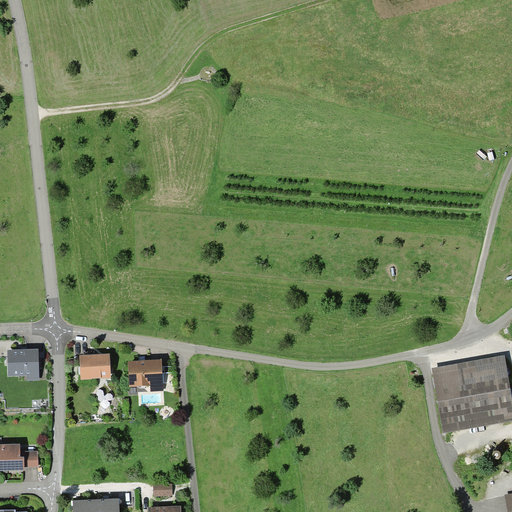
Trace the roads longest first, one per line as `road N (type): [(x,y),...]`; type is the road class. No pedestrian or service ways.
road 1 (residential): [(13,0),(56,330)]
road 2 (track): [(31,114),(161,96),(200,45),(226,29),(321,0)]
road 3 (track): [(467,338),(496,204),(511,167)]
road 4 (track): [(196,511),(180,347)]
road 5 (residential): [(56,330),(54,488)]
road 6 (residential): [(56,330),(180,347)]
